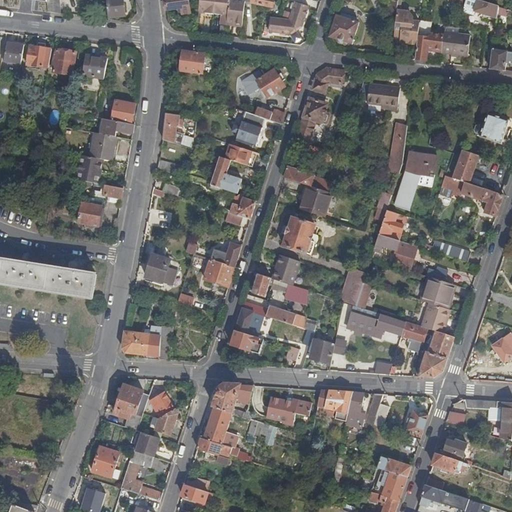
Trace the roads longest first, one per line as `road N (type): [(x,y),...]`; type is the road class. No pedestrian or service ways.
road 1 (residential): [(208,373),(310,58)]
road 2 (residential): [(208,373),(447,385)]
road 3 (tertiary): [(150,39),(149,106),(123,257)]
road 4 (residential): [(511,78),(310,58)]
road 5 (residential): [(447,385),(511,200)]
road 6 (residential): [(310,58),(150,39)]
road 7 (tertiary): [(102,367),(52,511)]
road 8 (residential): [(165,511),(208,373)]
road 9 (residential): [(406,511),(447,385)]
road 10 (residential): [(150,39),(19,24)]
road 11 (residential): [(123,257),(0,230)]
